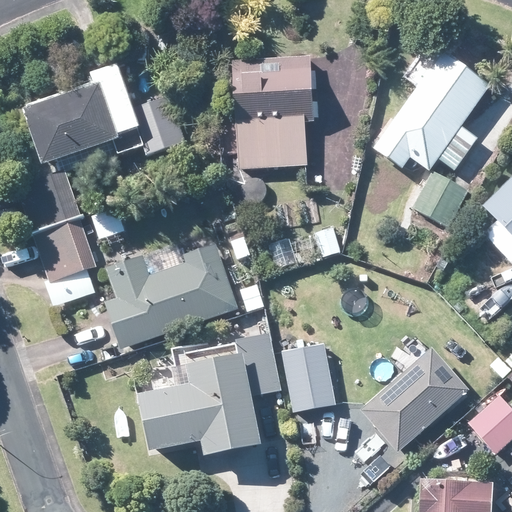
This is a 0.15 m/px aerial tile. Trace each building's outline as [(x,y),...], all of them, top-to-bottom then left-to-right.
[(466,127),(472,119),(494,88),(447,54),(444,59),(411,104),(399,121),(379,149),(407,168),(415,158),(428,167),(434,172),(443,159),(458,170),(481,139),(466,127)] [(318,122),(315,65),(315,58),(238,62),(239,79),(242,136),(243,169),(312,166),(311,160),(309,122),(318,122)] [(140,108),(137,100),(125,66),(113,70),(99,75),(102,83),(103,87),(32,113),(37,129),(16,137),(33,185),(22,189),(31,213),(38,234),(86,217),(69,171),(62,173),(59,164),(126,140),(125,136),(142,130),(147,147),(151,156),(189,142),(172,97),(140,108)] [(221,109),(207,110),(207,122),(221,122),(221,109)] [(472,193),(437,173),(435,172),(415,208),(446,224),(452,228),(472,193)] [(511,190),(493,210),(511,229),(511,190)] [(100,268),(87,227),(85,222),(39,238),(54,283),(100,268)] [(317,234),(321,247),(325,258),(343,252),(335,228),(317,234)] [(250,235),(227,241),(232,261),(255,255),(250,235)] [(279,269),(298,263),(290,239),(271,246),(279,269)] [(126,349),(242,308),(220,246),(217,246),(211,248),(187,257),(190,264),(153,276),(149,264),(146,257),(141,259),(129,263),(110,270),(121,299),(109,303),(111,309),(122,340),(126,349)] [(446,257),(439,267),(445,271),(452,262),(446,257)] [(254,285),(238,291),(247,315),(263,309),(254,285)] [(259,448),(250,398),(276,394),(266,337),(232,343),(235,359),(185,369),(189,389),(139,398),(149,455),(202,445),(204,458),(259,448)] [(279,356),(287,416),(333,410),(325,349),(279,356)] [(422,349),(355,411),(393,453),(461,392),(422,349)] [(510,445),(511,443),(511,407),(502,396),(472,423),(496,450),(501,455),(510,445)] [(496,511),(498,484),(435,481),(427,480),(424,511),(496,511)]
